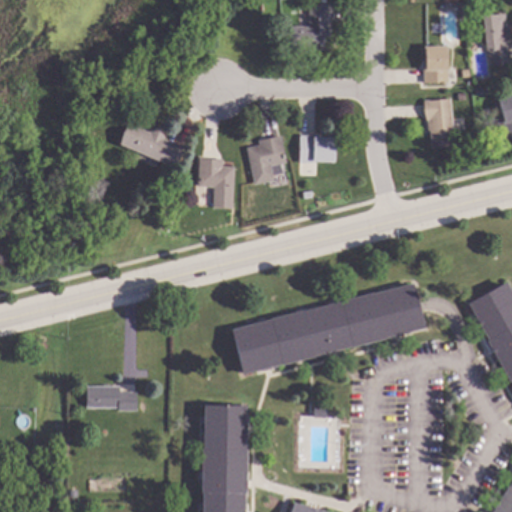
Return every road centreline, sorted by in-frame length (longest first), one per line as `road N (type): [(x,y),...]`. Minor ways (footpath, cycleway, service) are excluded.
road 1 (residential): [(511,186),(0,314)]
road 2 (residential): [(364,0),(364,135),(378,217)]
road 3 (residential): [(362,88),(209,87)]
